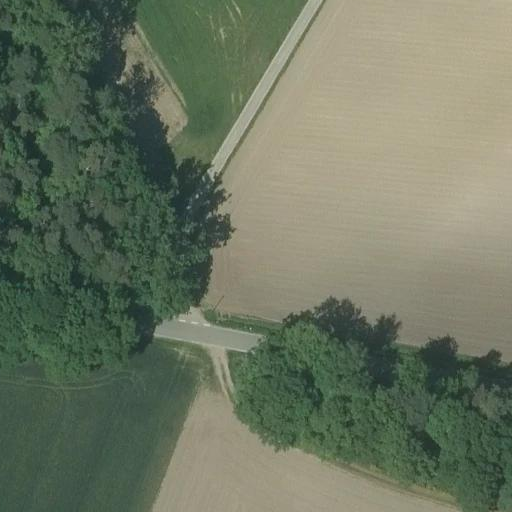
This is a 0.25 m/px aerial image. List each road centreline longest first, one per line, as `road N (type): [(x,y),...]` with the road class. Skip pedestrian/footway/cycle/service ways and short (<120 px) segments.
road 1 (tertiary): [(0,295),(511,392)]
road 2 (track): [(227,339),(241,397),(270,431),(501,511)]
road 3 (track): [(170,249),(51,0)]
